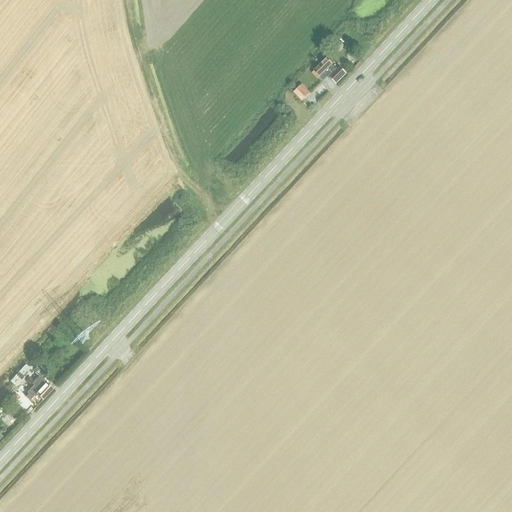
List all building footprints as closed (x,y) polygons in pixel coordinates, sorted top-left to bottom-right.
[(334,69),(331,65),(332,64),(327,59),(314,71),(319,77),(322,81),(328,76),(335,84),(346,74),(340,67),(338,69),(335,67),(334,69)] [(357,62),(353,59),(348,64),(351,67),(357,62)] [(305,98),(310,94),(301,85),(296,89),(305,98)] [(42,401),(53,390),(39,377),(32,384),(34,386),(27,393),(29,395),(27,397),(29,399),(34,393),(42,401)] [(14,415),(7,423),(12,428),(20,421),(14,415)]
